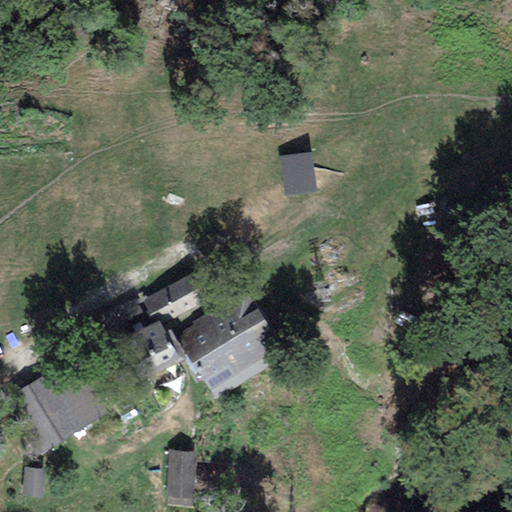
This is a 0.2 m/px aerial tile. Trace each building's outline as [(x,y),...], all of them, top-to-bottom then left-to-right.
[(38,142),(41,145),(46,147),(51,147),(56,145),(60,142),(62,138),(64,134),(63,129),(62,125),(59,121),(55,119),(50,117),(45,118),(40,120),(37,124),(34,128),(34,133),(35,138),(38,142)] [(315,152),(283,154),(285,192),(304,191),(317,190),(315,152)] [(192,275),(141,302),(153,325),(159,321),(161,325),(206,302),(192,275)] [(246,292),(177,332),(215,397),(272,363),(258,338),(269,331),(246,292)] [(165,334),(161,325),(159,321),(153,325),(141,302),(137,295),(95,317),(133,387),(143,382),(185,359),(170,331),(165,334)] [(76,359),(3,400),(35,456),(108,415),(76,359)] [(194,451),(168,451),(166,507),(193,507),(194,451)] [(46,470),(24,468),(21,499),(43,500),(46,470)]
